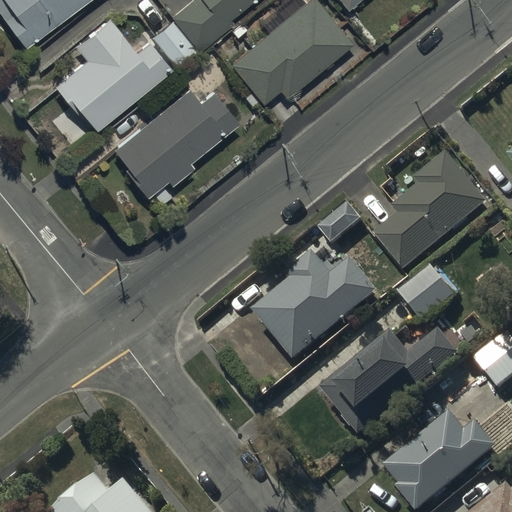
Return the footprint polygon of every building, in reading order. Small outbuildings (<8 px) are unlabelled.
[(0,0),(0,5),(24,37),(72,0),(0,0)] [(241,0),(181,0),(169,10),(199,46),(233,17),(228,11),(241,0)] [(348,36),(318,0),(276,0),(257,15),(265,25),(227,56),(260,97),(277,83),(282,89),(348,36)] [(94,121),(168,59),(146,32),(134,42),(106,8),(72,36),(84,50),(51,77),(73,104),(77,101),(94,121)] [(196,46),(170,14),(150,30),(176,62),(196,46)] [(197,93),(186,80),(112,139),(132,163),(129,166),(146,187),(165,172),(170,177),(193,159),(187,151),(235,113),(211,82),(197,93)] [(485,200),(444,151),(415,175),(421,182),(394,204),(398,210),(373,230),(403,267),(485,200)] [(291,275),(251,308),(293,358),(375,290),(346,255),(328,270),(311,250),(287,270),(291,275)] [(453,295),(431,265),(397,289),(419,320),(453,295)] [(397,332),(390,324),(318,385),(359,433),(454,352),(437,332),(431,337),(414,317),(397,332)] [(497,386),(511,374),(511,318),(470,353),(497,386)] [(463,428),(448,409),(382,462),(398,482),(395,484),(416,511),(496,446),(475,419),(463,428)] [(511,444),(511,422),(499,433),(510,446),(511,444)] [(97,473),(49,511),(152,511),(127,481),(113,492),(97,473)] [(504,480),(466,511),(511,511),(511,486),(511,487),(504,480)]
